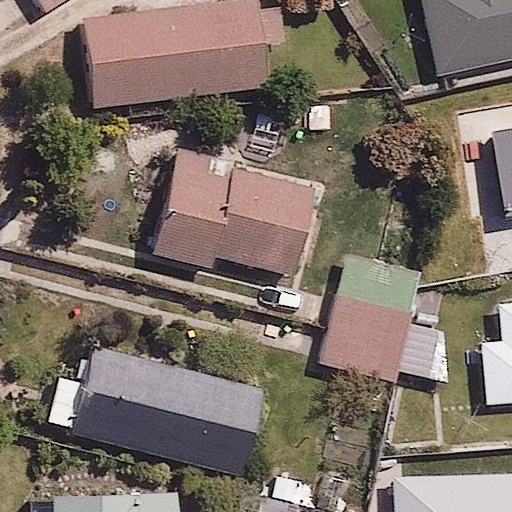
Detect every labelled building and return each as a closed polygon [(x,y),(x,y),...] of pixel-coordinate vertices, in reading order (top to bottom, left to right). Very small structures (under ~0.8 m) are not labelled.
[(93,99),(272,79),(268,43),(286,41),(281,0),(205,0),(83,14),(93,99)] [(511,0),(426,0),(444,74),(511,57),(511,0)] [(183,149),(157,250),(211,264),(214,252),(296,274),(320,184),(183,149)] [(415,308),(340,291),(324,363),(399,380),(402,369),(413,318),(415,308)] [(511,300),(498,302),(501,337),(484,338),(488,399),(511,397),(511,300)] [(451,326),(413,318),(402,369),(439,378),(451,326)] [(61,372),(49,418),(245,470),(268,384),(96,339),(85,379),(61,372)] [(343,486),(273,464),(266,488),(336,510),(343,486)] [(176,485),(54,489),(54,511),(199,511),(199,503),(177,504),(176,485)]
